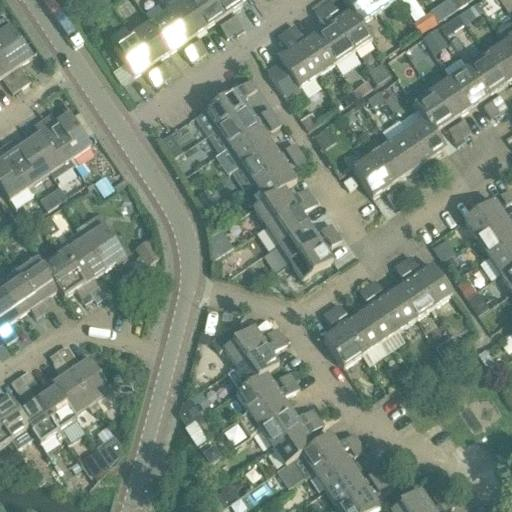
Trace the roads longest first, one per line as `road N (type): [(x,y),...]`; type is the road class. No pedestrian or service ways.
road 1 (residential): [(296,325),(357,423),(511,510)]
road 2 (residential): [(378,268),(256,73)]
road 3 (residential): [(123,135),(267,27),(286,0)]
road 4 (residential): [(171,358),(75,334),(0,376)]
road 5 (unclassified): [(188,288),(185,233),(123,135)]
road 6 (residential): [(378,268),(410,229),(499,160)]
road 7 (unclassified): [(128,511),(171,358)]
